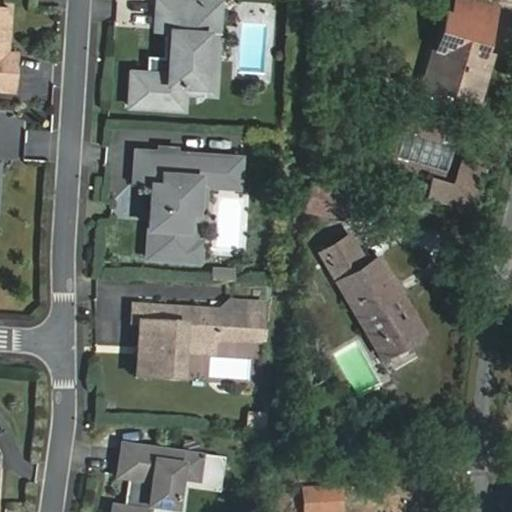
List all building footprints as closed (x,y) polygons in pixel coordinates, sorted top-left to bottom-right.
[(423,85),(477,101),(491,57),(480,54),(496,6),(476,0),(457,0),(451,19),(443,17),(423,85)] [(195,6),(153,3),(150,35),(161,36),(160,45),(165,46),(164,64),(159,63),(143,62),(142,79),(126,77),(123,111),(180,115),(181,98),(182,91),(202,93),(204,61),(211,62),(213,39),(193,37),(195,6)] [(215,8),(195,6),(193,37),(213,39),(215,8)] [(0,97),(14,99),(17,61),(7,60),(11,16),(0,14),(0,97)] [(182,91),(181,98),(208,100),(211,62),(204,61),(202,93),(182,91)] [(160,159),(136,157),(134,189),(152,190),(151,211),(156,214),(155,225),(150,227),(148,264),(186,266),(189,225),(189,217),(197,217),(200,180),(218,182),(219,163),(176,160),(176,155),(161,154),(160,159)] [(241,164),(219,163),(218,182),(200,180),(197,217),(189,217),(189,225),(186,266),(200,267),(201,247),(195,247),(196,225),(204,226),(206,192),(239,194),(241,164)] [(457,211),(467,170),(460,168),(455,190),(434,185),(429,204),(457,211)] [(471,215),(481,174),(467,170),(457,211),(471,215)] [(338,218),(344,195),(309,186),(303,209),(338,218)] [(387,347),(403,339),(420,329),(378,256),(365,263),(348,236),(318,254),(363,329),(373,323),(387,347)] [(234,278),(213,277),(212,288),(233,289),(234,278)] [(226,319),(134,313),(133,330),(140,330),(137,384),(180,387),(183,348),(184,333),(212,335),(213,348),(261,347),(263,311),(229,309),(228,318),(226,319)] [(363,329),(380,357),(405,344),(403,339),(387,347),(373,323),(363,329)] [(184,333),(183,348),(213,348),(212,335),(184,333)] [(273,437),(274,421),(264,420),(262,436),(273,437)] [(200,469),(201,460),(123,451),(118,483),(129,484),(126,503),(130,504),(129,511),(173,511),(177,510),(180,483),(198,486),(200,469)] [(201,460),(200,469),(221,472),(222,463),(201,460)] [(339,511),(339,490),(302,492),(302,511),(339,511)]
